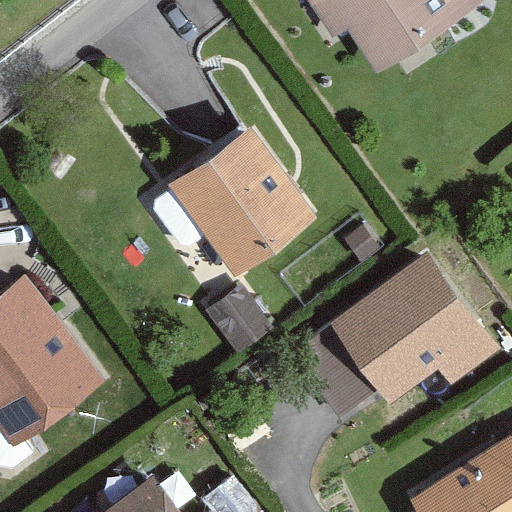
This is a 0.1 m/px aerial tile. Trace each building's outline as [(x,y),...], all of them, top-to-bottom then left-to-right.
[(327,0),(352,44),(432,0),(327,0)] [(511,106),(474,130),(500,173),(511,165),(511,106)] [(247,126),(176,178),(237,261),(308,209),(247,126)] [(0,403),(72,357),(1,250),(0,250),(0,403)] [(492,340),(426,250),(339,313),(392,386),(439,352),(452,369),(492,340)] [(239,338),(272,314),(243,275),(210,299),(239,338)] [(418,493),(430,511),(511,511),(511,440),(509,436),(418,493)] [(208,492),(228,511),(252,511),(263,501),(230,469),(208,492)] [(180,511),(153,475),(101,511),(180,511)]
